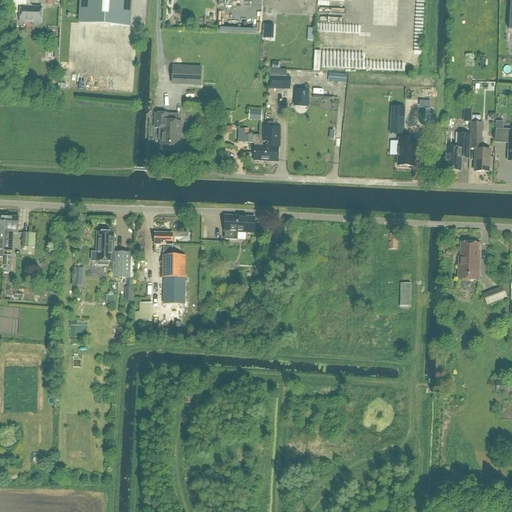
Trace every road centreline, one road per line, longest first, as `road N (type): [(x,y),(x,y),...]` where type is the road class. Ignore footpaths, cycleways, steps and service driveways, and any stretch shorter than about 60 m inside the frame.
road 1 (unclassified): [(511,228),(0,202)]
road 2 (track): [(110,511),(122,360),(132,347),(415,370)]
road 3 (residential): [(219,176),(511,189)]
road 4 (track): [(415,370),(419,224)]
